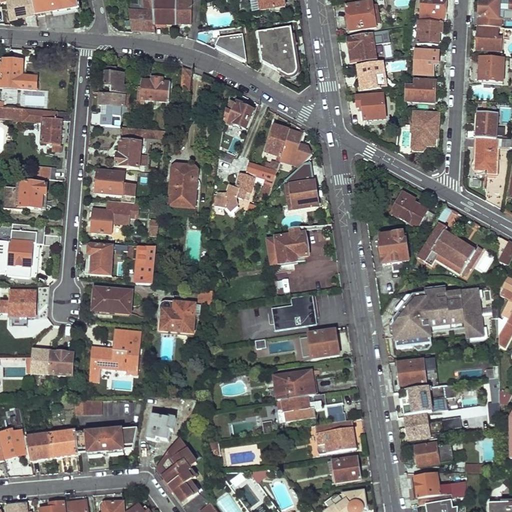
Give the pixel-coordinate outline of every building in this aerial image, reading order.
[(20,0),(7,2),(10,22),(36,17),(32,0),(20,0)] [(32,0),(36,17),(36,18),(78,10),(76,0),(32,0)] [(129,10),(132,34),(154,36),(154,26),(152,0),(143,0),(145,12),(129,10)] [(152,0),(154,26),(177,26),(176,0),(152,0)] [(176,0),(177,26),(193,27),(192,0),(176,0)] [(226,0),(227,4),(256,0),(258,0),(260,11),(285,7),(283,0),(226,0)] [(419,0),(418,20),(443,22),(444,0),(419,0)] [(504,13),(511,13),(511,0),(492,0),(479,0),(478,30),(500,31),(501,21),(503,21),(504,13)] [(374,6),(347,10),(350,33),(377,29),(374,6)] [(418,23),(416,47),(438,48),(438,35),(442,35),(442,25),(418,23)] [(258,35),(263,65),(287,77),(291,78),(294,78),(296,73),(291,28),(258,35)] [(378,32),(378,45),(389,45),(389,32),(378,32)] [(479,32),(477,52),(500,54),(501,41),(497,41),(498,33),(479,32)] [(204,36),(202,45),(215,51),(216,49),(241,60),(242,55),(239,37),(233,33),(222,35),(219,41),(204,36)] [(373,37),(348,40),(350,52),(355,51),(357,64),(376,61),(373,37)] [(415,55),(414,77),(432,78),(433,65),(437,65),(438,56),(415,55)] [(481,61),(480,71),(483,71),(482,83),(501,84),(503,63),(481,61)] [(0,90),(38,92),(39,79),(23,78),(24,64),(5,63),(4,67),(1,67),(0,90)] [(383,64),(359,68),(362,93),(387,89),(383,64)] [(112,88),(112,95),(126,96),(127,88),(124,88),(125,76),(116,75),(116,70),(107,69),(106,88),(112,88)] [(185,71),(183,93),(191,94),(193,74),(185,71)] [(140,94),(139,103),(169,105),(171,85),(164,84),(164,82),(151,81),(151,83),(143,83),(142,94),(140,94)] [(407,89),(406,104),(434,105),(435,84),(414,83),(414,89),(407,89)] [(383,96),(357,100),(359,111),(363,111),(365,122),(387,119),(383,96)] [(102,97),(100,108),(125,110),(126,100),(102,97)] [(228,116),(227,124),(247,132),(254,114),(233,105),(228,116)] [(72,125),(73,115),(5,109),(0,108),(0,119),(16,121),(16,123),(44,126),(42,146),(63,148),(65,124),(72,125)] [(416,115),(412,153),(424,154),(425,148),(433,149),(434,141),(437,141),(440,117),(416,115)] [(466,131),(466,141),(495,142),(495,139),(497,116),(478,115),(477,132),(466,131)] [(272,167),(270,173),(278,175),(279,172),(283,162),(292,133),(275,128),(267,155),(278,159),(277,165),(273,164),(272,167)] [(122,131),(121,140),(137,141),(138,139),(166,142),(167,135),(122,131)] [(279,172),(289,175),(292,165),(293,165),(296,156),(299,156),(304,137),(292,133),(283,162),(279,172)] [(466,141),(465,148),(475,149),(474,169),(473,169),(473,170),(473,172),(473,174),(474,175),(475,176),(476,177),(477,177),(479,177),(480,177),(481,176),(482,175),(483,174),(483,172),(486,173),(485,176),(496,177),(498,149),(509,150),(510,143),(507,143),(495,142),(466,141)] [(117,157),(117,169),(139,171),(141,146),(122,144),(121,157),(117,157)] [(223,154),(221,162),(234,167),(237,160),(223,154)] [(286,183),(290,209),(317,205),(311,164),(303,165),(286,183)] [(40,166),(38,175),(51,178),(53,169),(40,166)] [(246,179),(258,181),(268,184),(266,190),(266,193),(268,194),(266,200),(270,201),(271,198),(278,175),(270,173),(265,171),(251,167),(246,179)] [(174,168),(171,210),(196,212),(200,174),(196,170),(174,168)] [(99,174),(97,199),(122,201),(124,187),(125,177),(99,174)] [(232,190),(229,201),(234,202),(234,200),(247,204),(249,197),(253,197),(256,188),(258,181),(246,179),(241,178),(237,191),(232,190)] [(268,184),(258,181),(256,188),(266,190),(268,184)] [(49,187),(23,185),(19,185),(19,191),(7,191),(7,212),(25,213),(25,211),(44,212),(45,198),(49,198),(49,187)] [(137,189),(124,187),(122,201),(122,206),(134,207),(137,189)] [(402,194),(390,216),(416,230),(419,224),(426,228),(433,215),(412,204),(414,201),(402,194)] [(255,202),(253,208),(257,209),(257,211),(259,212),(262,208),(255,202)] [(122,206),(110,204),(109,214),(95,213),(93,235),(112,236),(113,226),(129,228),(130,219),(137,219),(138,208),(134,207),(122,206)] [(251,212),(242,222),(244,225),(259,212),(257,211),(257,209),(253,208),(251,212)] [(0,274),(8,275),(8,278),(37,280),(40,245),(44,246),(46,227),(13,225),(12,242),(0,241),(0,274)] [(439,225),(419,260),(432,268),(436,261),(438,257),(463,270),(460,275),(466,278),(482,250),(477,248),(474,252),(444,234),(447,229),(439,225)] [(153,226),(152,236),(160,236),(160,226),(153,226)] [(268,240),(271,264),(278,263),(278,264),(293,263),(292,258),(307,257),(305,236),(303,236),(303,230),(291,232),(291,237),(276,239),(276,240),(268,240)] [(381,247),(379,247),(381,268),(391,266),(392,274),(406,272),(406,263),(409,263),(406,244),(404,244),(403,236),(379,239),(381,247)] [(511,260),(511,245),(509,244),(498,239),(498,260),(500,260),(500,263),(508,267),(511,260)] [(92,259),(92,277),(113,278),(114,251),(91,249),(89,250),(89,258),(91,259),(92,259)] [(140,255),(138,285),(155,286),(159,252),(124,249),(123,255),(137,256),(136,254),(140,255)] [(438,257),(436,261),(460,275),(463,270),(438,257)] [(511,312),(511,281),(509,280),(501,297),(503,298),(510,301),(508,305),(502,317),(506,319),(508,320),(511,312)] [(93,288),(91,313),(133,316),(135,291),(93,288)] [(214,294),(203,292),(202,292),(200,306),(214,308),(214,294)] [(424,295),(411,297),(392,322),(395,351),(430,347),(429,334),(428,330),(463,326),(463,330),(465,340),(482,338),(476,293),(445,296),(444,293),(424,295)] [(2,304),(1,317),(12,317),(12,320),(37,319),(37,295),(12,295),(12,304),(2,304)] [(291,299),(292,306),(272,309),(276,332),(318,325),(317,318),(320,318),(316,295),(291,299)] [(163,306),(162,308),(162,311),(161,310),(160,320),(162,320),(161,331),(193,334),(195,318),(196,306),(174,304),(172,307),(169,304),(167,304),(166,304),(164,306),(163,306)] [(498,339),(498,348),(502,351),(511,332),(511,312),(508,320),(506,323),(498,339)] [(428,330),(429,334),(463,330),(463,326),(428,330)] [(313,360),(313,363),(342,358),(338,330),(309,334),(309,338),(313,360)] [(114,352),(94,352),(92,380),(102,381),(103,370),(103,363),(117,364),(117,372),(128,372),(128,376),(139,377),(142,335),(116,333),(115,343),(119,343),(118,353),(114,352)] [(313,360),(309,338),(300,339),(304,361),(313,360)] [(256,342),(257,350),(267,349),(266,340),(256,342)] [(35,364),(34,377),(53,378),(54,357),(42,356),(42,364),(35,364)] [(74,357),(54,357),(53,378),(74,378),(74,357)] [(422,362),(397,366),(400,390),(425,387),(422,362)] [(103,363),(103,370),(117,372),(117,364),(103,363)] [(274,379),(278,404),(283,403),(315,399),(311,374),(274,379)] [(447,387),(400,393),(403,418),(424,415),(431,414),(428,392),(430,392),(431,395),(447,392),(447,387)] [(501,392),(501,406),(510,406),(510,393),(501,392)] [(283,403),(286,426),(315,421),(314,412),(321,411),(321,408),(326,408),(324,397),(315,399),(283,403)] [(436,401),(438,411),(448,409),(445,398),(436,401)] [(103,403),(90,403),(79,403),(79,417),(103,417),(103,403)] [(345,416),(343,408),(327,411),(329,423),(332,422),(333,426),(347,424),(346,416),(345,416)] [(351,421),(360,418),(357,408),(347,411),(351,421)] [(424,417),(403,420),(407,443),(428,440),(426,427),(449,423),(447,411),(431,414),(424,415),(424,417)] [(153,417),(148,442),(161,445),(162,442),(170,444),(172,434),(175,434),(178,420),(170,418),(169,421),(153,417)] [(272,421),(262,423),(265,435),(274,433),(272,421)] [(358,452),(354,431),(349,432),(348,424),(347,424),(333,426),(316,429),(320,458),(358,452)] [(138,431),(79,437),(79,456),(89,455),(89,460),(102,459),(102,457),(111,456),(112,458),(124,457),(124,452),(123,448),(135,447),(138,431)] [(1,439),(6,461),(30,457),(24,434),(1,439)] [(53,438),(55,460),(79,458),(79,456),(79,437),(79,435),(53,438)] [(31,463),(55,460),(53,438),(28,442),(30,457),(31,463)] [(179,441),(158,471),(166,482),(176,495),(185,507),(200,496),(191,484),(197,480),(191,472),(190,470),(197,465),(185,449),(182,451),(180,447),(182,445),(179,441)] [(435,447),(414,450),(417,470),(452,465),(450,447),(435,449),(435,447)] [(334,463),(337,485),(362,481),(359,460),(334,463)] [(484,464),(466,464),(466,473),(484,473),(484,464)] [(444,475),(414,479),(418,508),(464,502),(465,485),(438,489),(437,480),(449,480),(449,482),(456,482),(456,475),(444,475)] [(166,482),(164,483),(174,497),(176,495),(166,482)] [(365,494),(343,497),(344,504),(337,509),(335,507),(329,511),(327,511),(363,511),(364,511),(367,511),(365,494)] [(344,504),(343,497),(335,498),(325,505),(329,511),(335,507),(337,509),(344,504)]
